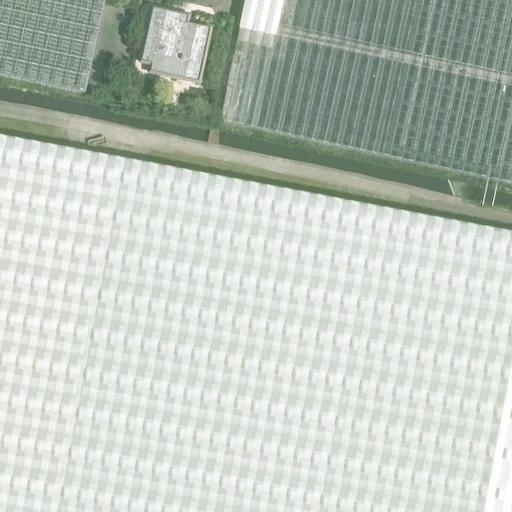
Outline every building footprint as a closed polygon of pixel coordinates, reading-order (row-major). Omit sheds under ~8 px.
[(0,0),(0,77),(84,96),(95,49),(105,0),(0,0)] [(511,185),(511,0),(280,0),(271,40),(238,32),(234,49),(219,123),(511,185)] [(244,0),(238,32),(271,40),(280,0),(244,0)] [(152,10),(143,49),(140,65),(150,67),(149,75),(198,86),(210,31),(169,22),(171,14),(152,10)] [(0,511),(511,511),(511,239),(121,166),(0,142),(0,511)]
